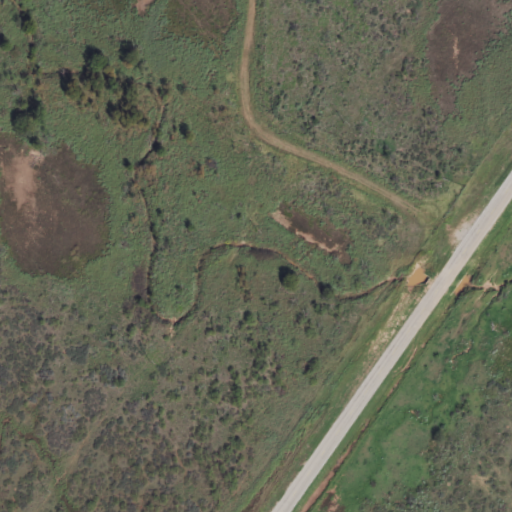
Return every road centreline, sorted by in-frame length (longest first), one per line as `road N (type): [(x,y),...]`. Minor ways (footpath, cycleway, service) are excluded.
road 1 (tertiary): [(511,189),(286,511)]
road 2 (residential): [(242,0),(242,45),(258,105),(285,151),(481,234)]
